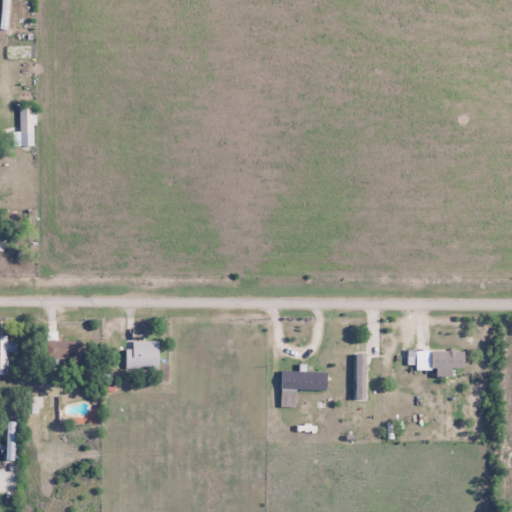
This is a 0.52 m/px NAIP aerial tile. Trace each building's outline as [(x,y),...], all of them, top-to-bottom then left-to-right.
[(35,47),(9,47),(9,59),(35,59),(35,47)] [(19,146),(34,146),(34,105),(19,105),(19,146)] [(0,373),(7,374),(8,351),(15,352),(15,337),(0,336),(0,373)] [(80,339),(45,339),(45,360),(80,360),(80,339)] [(157,340),(132,340),(132,348),(124,348),(124,368),(157,368),(157,340)] [(294,406),(295,389),(326,390),(326,371),(280,370),(280,406),(294,406)] [(37,416),(45,401),(30,394),(23,408),(37,416)] [(15,419),(6,419),(6,460),(15,460),(15,419)]
